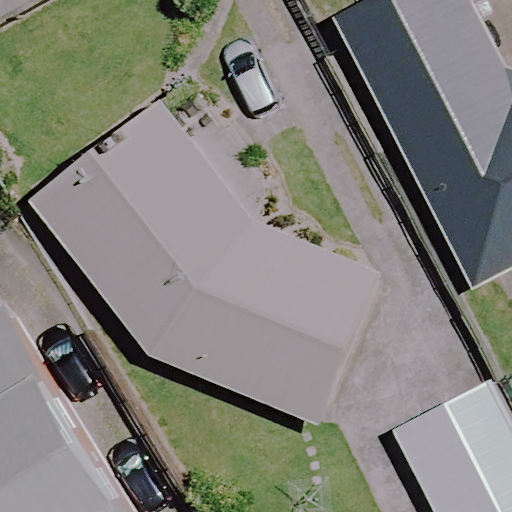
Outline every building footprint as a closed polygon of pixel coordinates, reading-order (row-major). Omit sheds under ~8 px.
[(381,0),(358,12),(374,44),(338,62),(385,154),(421,136),(490,274),(511,262),(511,37),(493,0),(381,0)] [(267,208),(175,89),(47,187),(167,342),(333,420),(403,272),(267,208)] [(139,511),(0,316),(0,511),(139,511)] [(511,381),(496,389),(511,421),(511,381)] [(511,511),(511,421),(496,389),(422,426),(434,451),(406,465),(429,511),(511,511)]
